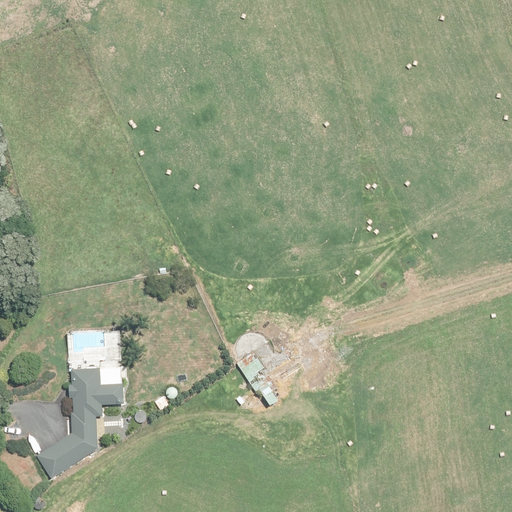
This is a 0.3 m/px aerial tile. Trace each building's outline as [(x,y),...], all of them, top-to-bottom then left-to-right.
[(256,351),(238,364),(257,392),(259,390),(270,406),(279,400),(259,371),(266,366),(256,351)] [(116,361),(103,361),(103,382),(117,381),(116,361)] [(102,368),(73,369),(74,385),(69,385),(70,399),(74,399),(74,412),(72,412),(73,434),(38,455),(52,479),(99,451),(98,417),(103,417),(103,405),(123,405),(123,385),(102,386),(102,368)] [(180,396),(171,387),(155,403),(164,412),(180,396)] [(338,391),(327,391),(327,403),(337,403),(338,391)]
